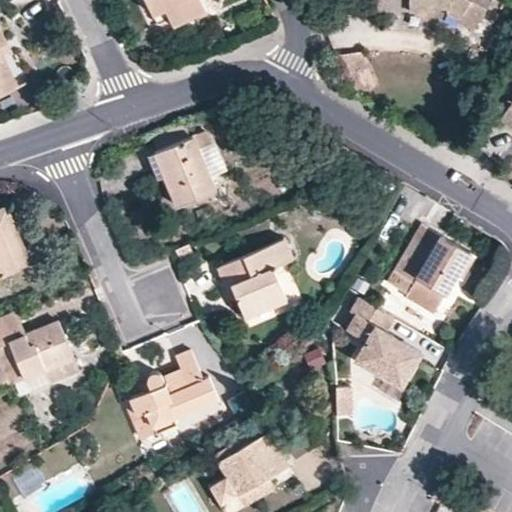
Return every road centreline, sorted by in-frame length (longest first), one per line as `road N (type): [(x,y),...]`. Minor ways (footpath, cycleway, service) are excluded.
road 1 (residential): [(286,81),(511,226)]
road 2 (residential): [(400,511),(433,433),(511,301)]
road 3 (residential): [(54,135),(112,280),(126,300),(146,305)]
road 4 (residential): [(130,109),(245,70),(286,81)]
road 5 (residential): [(130,109),(79,0)]
